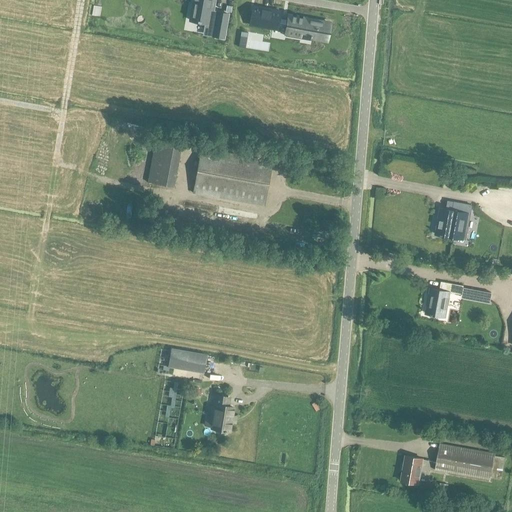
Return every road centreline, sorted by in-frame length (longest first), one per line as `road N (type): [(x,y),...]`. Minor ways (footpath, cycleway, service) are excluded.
road 1 (unclassified): [(330,511),(372,12)]
road 2 (track): [(56,158),(32,304)]
